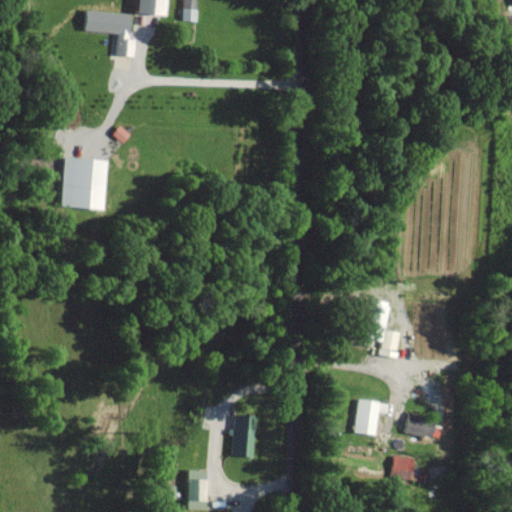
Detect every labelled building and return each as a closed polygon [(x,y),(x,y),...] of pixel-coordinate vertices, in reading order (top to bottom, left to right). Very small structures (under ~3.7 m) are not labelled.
[(139,0),(139,12),(167,13),(167,0),(139,0)] [(181,0),(181,19),(195,19),(195,0),(181,0)] [(116,32),(114,53),(132,55),(134,38),(129,38),(131,13),(86,8),(84,29),(116,32)] [(60,206),(104,208),(106,159),(63,156),(60,206)] [(353,335),(363,338),(363,337),(374,340),(383,305),(363,299),(353,335)] [(347,431),(369,433),(371,410),(379,411),(380,402),(350,398),(347,431)] [(234,437),(228,437),(227,454),(250,455),(251,413),(234,413),(234,437)] [(397,431),(423,436),(426,418),(400,413),(397,431)] [(405,477),(406,455),(386,455),(385,476),(405,477)] [(198,508),(199,478),(199,469),(180,468),(178,507),(198,508)]
